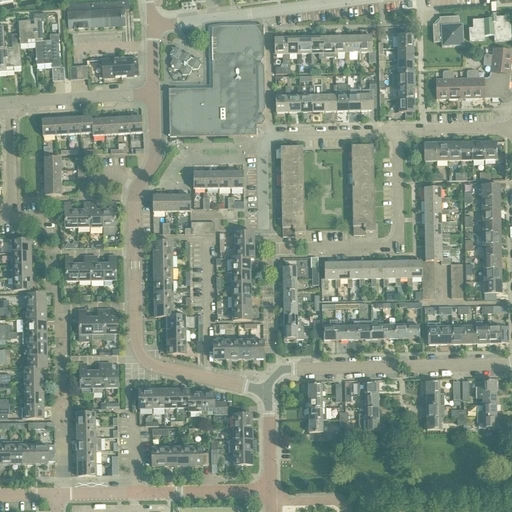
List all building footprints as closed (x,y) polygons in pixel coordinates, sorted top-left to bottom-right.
[(128,1),(67,5),(67,8),(69,31),(125,28),(124,11),(129,11),(128,1)] [(497,10),(487,11),(488,33),(498,32),(497,10)] [(508,10),(497,10),(498,32),(509,32),(508,10)] [(476,11),(466,12),(467,34),(477,33),(476,11)] [(487,11),(476,11),(477,33),(488,33),(487,11)] [(26,22),(18,22),(19,39),(19,41),(20,44),(20,45),(28,45),(27,39),(34,39),(35,42),(43,42),(43,34),(42,23),(46,23),(46,15),(45,14),(33,15),(34,25),(30,26),(27,26),(26,22)] [(436,25),(433,26),(434,44),(442,43),(442,48),(464,47),(463,25),(459,25),(459,17),(439,18),(439,22),(438,24),(436,25)] [(212,90),(168,91),(169,138),(256,137),(256,126),(262,126),(265,120),(262,115),(264,110),(264,68),(260,63),(263,58),(263,26),(221,27),(218,28),(212,29),(212,90)] [(5,49),(0,49),(0,73),(6,73),(6,67),(13,67),(13,68),(21,68),(20,45),(20,44),(18,44),(17,35),(11,35),(12,45),(12,48),(12,52),(5,52),(5,49)] [(43,42),(35,42),(35,45),(36,60),(35,60),(35,61),(36,61),(36,66),(51,65),(53,82),(53,81),(58,81),(58,69),(59,68),(58,35),(50,36),(51,41),(51,45),(44,45),(43,42)] [(413,36),(397,37),(397,50),(414,49),(413,36)] [(359,37),(347,38),(347,54),(349,54),(357,54),(357,64),(362,64),(362,54),(359,54),(359,37)] [(371,37),(359,37),(359,54),(362,54),(369,54),(369,64),(375,64),(375,53),(372,53),(371,37)] [(323,38),(311,39),(311,55),(313,55),(318,55),(318,60),(321,60),(321,65),(326,65),(326,58),(326,54),(323,54),(323,38)] [(335,38),(323,38),(323,54),(326,54),(326,58),(333,58),(333,64),(338,64),(337,54),(335,54),(335,38)] [(347,38),(335,38),(335,54),(337,54),(345,54),(345,64),(350,64),(349,54),(347,54),(347,38)] [(287,39),(275,40),(275,51),(275,55),(275,56),(282,55),(283,62),(283,66),(285,66),(287,66),(290,66),(289,55),(287,55),(287,39)] [(299,39),(287,39),(287,55),(289,55),(296,55),(297,66),(302,65),(302,55),(299,55),(299,39)] [(311,39),(299,39),(299,55),(302,55),(309,55),(309,65),(314,65),(313,55),(311,55),(311,39)] [(173,49),(170,55),(173,60),(170,65),(173,71),(179,71),(183,65),(188,64),(191,59),(188,54),(182,54),(179,49),(173,49)] [(414,49),(397,50),(397,62),(414,62),(414,49)] [(484,57),(483,61),(511,64),(511,58),(511,51),(493,50),(492,57),(485,56),(484,57)] [(99,62),(98,62),(98,65),(102,68),(102,72),(99,77),(99,80),(121,78),(122,78),(126,78),(139,77),(138,71),(138,65),(138,59),(99,62)] [(183,65),(179,71),(183,76),(188,76),(191,70),(197,70),(201,65),(197,59),(191,59),(188,64),(183,65)] [(483,61),(483,65),(484,67),(491,67),(490,72),(510,75),(511,64),(483,61)] [(414,62),(397,62),(398,75),(414,75),(414,62)] [(443,80),(436,80),(436,100),(449,100),(448,72),(444,72),(443,74),(443,80)] [(452,72),(448,72),(449,100),(461,100),(460,80),(454,80),(453,73),(452,72)] [(467,80),(460,80),(461,100),(473,100),(472,72),(468,72),(467,73),(467,80)] [(476,72),(472,72),(473,100),(483,99),(483,80),(478,80),(477,73),(476,72)] [(488,79),(483,80),(483,99),(499,99),(502,103),(508,103),(511,100),(511,94),(508,90),(510,75),(490,72),(490,77),(488,79)] [(414,75),(398,75),(398,88),(414,88),(414,75)] [(362,96),(360,96),(360,112),(373,112),(372,97),(376,96),(376,85),(369,85),(370,92),(362,92),(362,96)] [(326,97),(324,97),(324,113),(336,113),(336,97),(338,97),(338,91),(338,86),(333,86),(333,97),(326,97)] [(338,97),(336,97),(336,113),(348,112),(348,96),(350,96),(350,86),(345,86),(345,90),(338,91),(338,97)] [(350,96),(348,96),(348,112),(360,112),(360,96),(362,96),(362,92),(362,86),(357,86),(357,96),(350,96)] [(285,98),(276,98),(277,114),(288,114),(288,98),(290,98),(290,87),(285,88),(285,98)] [(290,98),(288,98),(288,114),(300,114),(300,97),(302,97),(302,87),(297,87),(297,97),(290,98)] [(302,97),(300,97),(300,114),(312,113),(312,97),(314,97),(314,87),(309,87),(309,97),(302,97)] [(314,97),(312,97),(312,113),(324,113),(324,97),(326,97),(326,87),(324,87),(321,87),(314,87),(314,97)] [(414,88),(398,88),(398,101),(415,101),(414,88)] [(415,101),(398,101),(398,114),(405,114),(414,114),(415,114),(415,101)] [(142,118),(129,119),(130,135),(143,134),(142,118)] [(79,119),(67,120),(68,136),(80,136),(79,119)] [(91,119),(79,119),(80,136),(92,135),(93,135),(92,121),(91,119)] [(117,119),(104,120),(105,137),(118,136),(117,119)] [(129,119),(117,119),(118,136),(130,135),(129,119)] [(67,120),(54,121),(55,137),(68,136),(67,120)] [(104,120),(92,121),(93,135),(92,135),(93,137),(105,137),(104,120)] [(54,121),(42,121),(43,138),(55,137),(54,121)] [(484,143),(472,144),(472,162),(484,161),(484,143)] [(496,143),(484,143),(484,161),(497,161),(496,143)] [(448,144),(436,145),(436,163),(448,162),(448,144)] [(460,144),(448,144),(448,162),(460,162),(460,144)] [(472,144),(460,144),(460,162),(472,162),(472,144)] [(417,146),(413,146),(414,153),(417,153),(417,157),(424,157),(424,163),(436,163),(436,145),(423,145),(424,145),(417,146)] [(371,201),(370,187),(370,174),(370,160),(370,147),(351,147),(351,161),(351,174),(351,188),(352,201),(352,214),(352,228),(353,228),(353,237),(365,237),(365,234),(374,234),(374,227),(371,227),(371,214),(371,201)] [(281,162),(281,176),(281,189),(282,203),(282,216),(282,229),(282,230),(283,230),(283,239),(295,239),(295,235),(304,235),(304,229),(301,229),(300,216),(300,202),(300,189),(300,175),(299,162),(299,148),(281,149),(281,162)] [(60,159),(44,159),(45,172),(61,172),(60,159)] [(61,172),(45,172),(45,185),(61,184),(61,172)] [(206,173),(193,174),(193,191),(206,190),(206,173)] [(218,173),(206,173),(206,190),(218,190),(218,173)] [(230,173),(218,173),(218,190),(231,190),(230,173)] [(243,173),(230,173),(231,190),(243,190),(243,173)] [(61,184),(45,185),(45,198),(61,197),(61,184)] [(500,186),(482,187),(482,199),(500,199),(500,186)] [(440,190),(424,190),(424,202),(440,202),(440,204),(449,204),(449,199),(440,199),(440,190)] [(165,196),(152,197),(153,213),(165,213),(165,196)] [(178,196),(165,196),(165,213),(178,213),(178,196)] [(190,196),(178,196),(178,213),(190,213),(190,196)] [(500,199),(482,199),(482,211),(500,211),(500,199)] [(440,202),(424,202),(424,214),(440,214),(440,216),(449,216),(449,214),(458,213),(458,211),(449,211),(440,212),(440,204),(440,202)] [(109,211),(102,212),(103,229),(103,237),(115,236),(115,228),(115,203),(109,204),(109,211)] [(84,212),(77,212),(78,229),(90,229),(90,204),(84,204),(84,212)] [(96,204),(90,204),(90,229),(103,229),(102,212),(96,212),(96,204)] [(71,205),(65,205),(65,229),(78,229),(77,212),(71,212),(71,205)] [(500,211),(482,211),(482,223),(500,223),(500,211)] [(440,214),(424,214),(424,226),(441,226),(441,228),(449,228),(449,225),(456,225),(456,223),(449,223),(440,223),(440,216),(440,214)] [(500,223),(482,223),(482,235),(500,235),(500,223)] [(441,226),(424,226),(425,238),(441,238),(441,240),(449,240),(449,235),(441,235),(441,228),(441,226)] [(253,234),(235,235),(235,248),(253,248),(253,234)] [(500,235),(482,235),(483,247),(501,247),(500,235)] [(441,238),(425,238),(425,250),(441,250),(441,252),(450,252),(450,247),(441,247),(441,240),(441,238)] [(30,242),(12,242),(12,255),(30,254),(30,242)] [(171,244),(153,244),(153,257),(171,257),(171,250),(175,249),(175,244),(171,244)] [(501,247),(483,247),(483,259),(501,259),(501,247)] [(235,259),(231,260),(253,259),(253,248),(235,248),(235,259)] [(441,250),(425,250),(425,262),(433,262),(441,262),(441,266),(450,266),(450,262),(450,260),(441,260),(441,252),(441,250)] [(30,254),(12,255),(12,267),(31,267),(30,254)] [(110,265),(103,265),(103,282),(116,282),(115,257),(109,257),(110,265)] [(171,257),(153,257),(153,269),(172,269),(171,257)] [(71,258),(65,258),(66,283),(78,283),(78,266),(72,266),(71,258)] [(84,266),(78,266),(78,283),(91,283),(91,258),(84,258),(84,266)] [(96,258),(91,258),(91,283),(103,282),(103,265),(96,265),(96,258)] [(253,259),(231,260),(231,272),(249,272),(249,260),(253,260),(253,259)] [(501,259),(483,259),(483,271),(501,271),(501,259)] [(385,280),(383,280),(383,288),(388,288),(387,280),(395,280),(397,280),(396,263),(384,264),(385,280)] [(397,280),(395,280),(395,288),(400,288),(400,280),(407,280),(409,279),(408,263),(396,263),(397,280)] [(409,279),(407,280),(407,287),(409,287),(409,292),(412,292),(412,287),(412,279),(421,279),(421,276),(421,269),(421,263),(408,263),(409,279)] [(337,281),(335,281),(335,289),(339,289),(339,281),(347,281),(349,281),(349,264),(337,265),(337,281)] [(349,281),(347,281),(347,289),(352,289),(352,281),(359,281),(361,280),(361,264),(349,264),(349,281)] [(361,280),(359,281),(359,289),(364,288),(363,280),(371,280),(373,280),(373,264),(361,264),(361,280)] [(373,280),(371,280),(371,288),(376,288),(376,280),(383,280),(385,280),(384,264),(373,264),(373,280)] [(325,280),(321,280),(321,289),(328,289),(327,281),(335,281),(337,281),(337,265),(324,265),(325,280)] [(31,267),(12,267),(13,280),(31,279),(31,267)] [(172,269),(153,269),(154,281),(172,281),(172,269)] [(296,269),(282,269),(283,281),(296,281),(296,269)] [(501,271),(483,271),(483,283),(501,283),(501,271)] [(249,272),(231,272),(231,285),(250,285),(249,272)] [(31,279),(13,280),(13,292),(31,292),(31,279)] [(172,281),(154,281),(154,294),(172,294),(172,281)] [(296,281),(283,281),(283,293),(297,293),(296,281)] [(501,283),(483,283),(483,296),(484,296),(484,302),(496,302),(496,295),(501,295),(501,283)] [(250,285),(231,285),(232,297),(250,297),(250,285)] [(297,293),(283,293),(283,305),(302,305),(302,299),(297,299),(297,293)] [(172,294),(154,294),(154,306),(172,306),(172,294)] [(27,296),(22,297),(22,302),(27,302),(28,308),(45,308),(45,296),(27,296)] [(250,297),(232,297),(232,310),(250,310),(250,297)] [(302,305),(283,305),(283,317),(297,317),(297,310),(302,310),(302,305)] [(172,306),(154,306),(154,318),(166,318),(172,318),(172,306)] [(492,307),(487,307),(487,315),(493,315),(508,315),(508,307),(492,307)] [(9,309),(0,308),(0,316),(9,316),(9,309)] [(45,308),(28,308),(28,321),(45,321),(45,308)] [(444,308),(439,308),(439,316),(439,318),(441,318),(441,316),(445,316),(451,316),(451,308),(444,308)] [(250,310),(232,310),(232,322),(250,321),(250,310)] [(98,319),(92,319),(92,336),(104,336),(104,311),(98,311),(98,319)] [(110,311),(104,311),(104,336),(104,341),(114,341),(114,336),(116,336),(116,319),(110,319),(110,311)] [(85,312),(78,312),(79,337),(79,343),(92,343),(92,341),(92,336),(92,319),(85,319),(85,312)] [(297,317),(283,317),(284,329),(302,328),(302,323),(297,323),(297,317)] [(172,318),(166,318),(167,331),(185,330),(185,318),(172,318)] [(412,320),(406,320),(406,327),(407,340),(419,340),(419,326),(412,326),(412,320)] [(28,321),(23,321),(23,334),(46,333),(45,321),(28,321)] [(329,328),(323,328),(323,342),(335,341),(335,322),(329,322),(329,328)] [(341,322),(335,322),(335,341),(347,341),(347,328),(341,328),(341,322)] [(371,322),(359,323),(359,341),(371,341),(371,327),(371,322)] [(353,328),(347,328),(347,341),(359,341),(359,323),(353,323),(353,328)] [(481,323),(476,323),(476,328),(476,346),(488,345),(487,328),(481,328),(481,323)] [(9,326),(0,326),(0,334),(9,334),(9,326)] [(383,327),(371,327),(371,341),(383,340),(383,327)] [(395,327),(383,327),(383,340),(395,340),(395,327)] [(406,327),(395,327),(395,340),(407,340),(406,327)] [(500,327),(487,328),(488,345),(500,345),(500,344),(508,344),(508,328),(500,328),(500,327)] [(302,328),(284,329),(284,341),(298,341),(303,341),(303,328),(302,328)] [(452,328),(440,329),(440,346),(452,346),(452,328)] [(463,328),(452,328),(452,346),(464,346),(463,328)] [(476,328),(463,328),(464,346),(476,346),(476,328)] [(440,329),(427,329),(428,347),(440,346),(440,329)] [(185,330),(167,331),(167,343),(185,343),(185,330)] [(46,333),(23,334),(23,346),(28,346),(46,345),(46,333)] [(244,338),(238,339),(238,343),(238,361),(250,360),(250,342),(244,342),(244,338)] [(263,342),(250,342),(250,360),(263,360),(263,342)] [(185,343),(167,343),(167,356),(185,355),(185,343)] [(226,343),(213,343),(213,361),(226,361),(226,343)] [(238,343),(226,343),(226,361),(238,361),(238,343)] [(46,345),(28,346),(28,358),(46,358),(46,345)] [(9,358),(0,358),(0,366),(10,366),(9,358)] [(28,370),(24,370),(24,371),(46,370),(46,358),(28,358),(28,370)] [(85,365),(79,366),(80,390),(84,390),(84,394),(93,394),(93,373),(86,373),(85,365)] [(98,373),(93,373),(93,394),(101,394),(101,390),(105,390),(104,365),(98,365),(98,373)] [(110,365),(104,365),(105,390),(117,390),(117,373),(111,373),(110,365)] [(46,370),(24,371),(24,383),(42,383),(42,371),(46,371),(46,370)] [(482,389),(476,389),(476,395),(496,394),(496,389),(498,389),(498,382),(495,383),(495,382),(482,382),(482,389)] [(10,383),(0,383),(0,391),(10,391),(10,383)] [(42,383),(24,383),(24,395),(43,395),(42,383)] [(439,383),(426,384),(426,396),(443,396),(443,390),(439,390),(439,383)] [(364,385),(358,385),(358,397),(361,397),(378,397),(378,385),(364,385)] [(321,386),(308,386),(308,398),(321,398),(321,393),(324,393),(324,386),(321,386)] [(176,391),(163,392),(163,410),(176,409),(176,391)] [(188,391),(176,391),(176,409),(188,409),(188,413),(189,413),(188,391)] [(189,391),(188,391),(189,413),(201,413),(201,395),(189,395),(189,391)] [(151,392),(139,392),(139,410),(151,410),(151,392)] [(163,392),(151,392),(151,410),(163,410),(163,392)] [(214,394),(201,395),(201,413),(214,413),(214,416),(220,416),(220,404),(214,404),(214,394)] [(496,394),(476,395),(476,401),(482,401),(483,407),(496,406),(496,394)] [(43,395),(24,395),(25,408),(43,407),(43,395)] [(443,396),(426,396),(426,408),(443,407),(443,396)] [(378,397),(361,397),(361,402),(365,402),(365,409),(378,409),(378,397)] [(321,398),(308,398),(308,410),(322,410),(321,398)] [(483,413),(477,413),(477,418),(496,418),(496,406),(483,407),(483,413)] [(25,408),(22,408),(22,413),(25,413),(25,420),(43,420),(43,407),(25,408)] [(443,407),(426,408),(426,420),(440,419),(444,419),(443,407)] [(10,408),(0,408),(0,420),(7,421),(7,416),(10,416),(10,408)] [(365,416),(358,416),(358,421),(378,421),(378,409),(365,409),(365,416)] [(322,410),(308,410),(309,422),(327,422),(327,410),(322,410)] [(94,415),(76,415),(76,428),(94,427),(94,415)] [(251,416),(233,416),(233,429),(251,429),(251,416)] [(496,418),(477,418),(477,424),(483,424),(483,431),(496,431),(496,418)] [(440,419),(426,420),(427,432),(440,432),(440,419)] [(378,421),(358,421),(358,422),(358,433),(365,433),(379,433),(378,421)] [(327,422),(309,422),(309,434),(322,434),(322,428),(329,428),(329,422),(327,422)] [(94,427),(76,428),(76,440),(95,440),(94,427)] [(251,429),(233,429),(233,441),(251,441),(251,429)] [(95,440),(76,440),(77,453),(95,452),(100,452),(100,440),(95,440)] [(233,441),(228,441),(229,454),(234,454),(252,454),(251,441),(233,441)] [(10,443),(0,443),(0,466),(10,466),(10,443)] [(22,443),(10,443),(10,466),(23,466),(22,447),(22,443)] [(195,444),(189,444),(189,449),(190,467),(202,467),(202,466),(202,455),(202,449),(195,449),(195,444)] [(22,447),(23,466),(35,465),(35,447),(22,447)] [(47,447),(35,447),(35,465),(47,465),(47,463),(55,463),(54,447),(47,447)] [(164,449),(151,449),(152,468),(165,468),(164,449)] [(177,449),(164,449),(165,468),(177,468),(177,449)] [(189,449),(177,449),(177,468),(190,467),(189,449)] [(95,452),(77,453),(77,465),(95,464),(95,452)] [(252,454),(234,454),(234,466),(252,466),(252,454)] [(95,464),(77,465),(77,477),(96,477),(95,464)]
